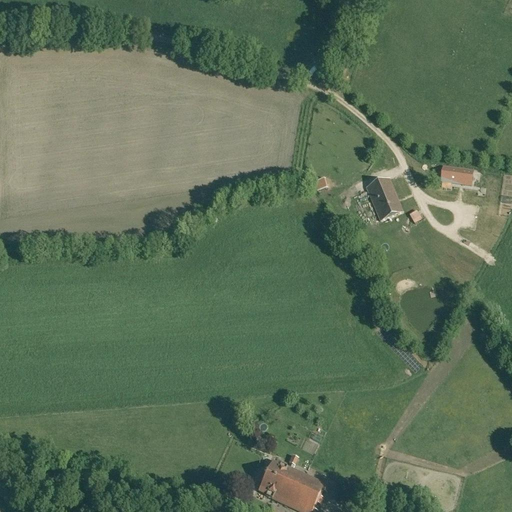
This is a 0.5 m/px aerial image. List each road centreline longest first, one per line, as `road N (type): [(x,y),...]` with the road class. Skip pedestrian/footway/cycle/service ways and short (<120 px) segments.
road 1 (unclassified): [(0,34),(129,33),(296,80),(326,49),(347,0)]
road 2 (unclassified): [(159,511),(0,461)]
